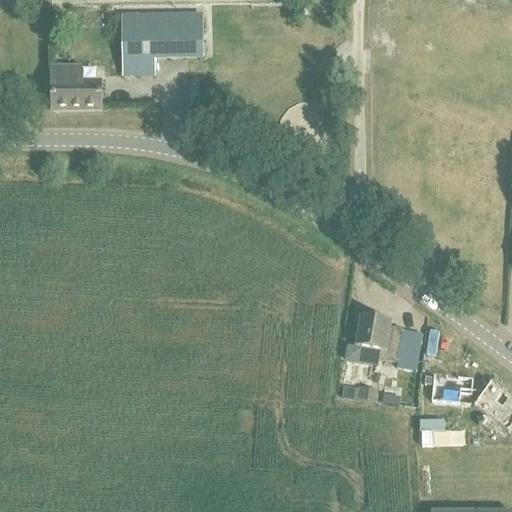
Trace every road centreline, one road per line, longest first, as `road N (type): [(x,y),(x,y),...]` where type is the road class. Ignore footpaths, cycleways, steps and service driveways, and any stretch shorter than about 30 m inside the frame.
road 1 (tertiary): [(346,231),(269,182),(185,153),(133,143),(0,141)]
road 2 (unclassified): [(346,231),(359,201),(359,0)]
road 3 (tertiary): [(511,354),(346,231)]
